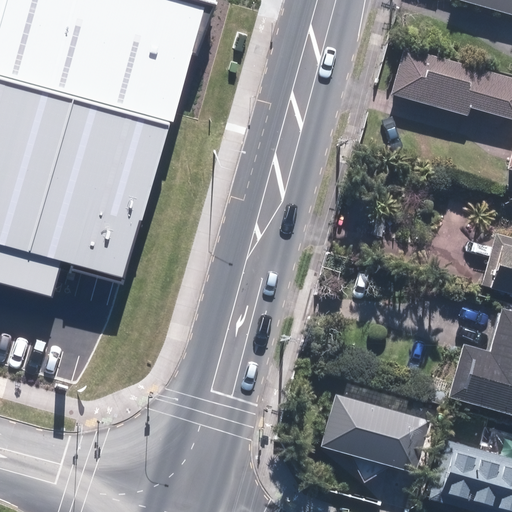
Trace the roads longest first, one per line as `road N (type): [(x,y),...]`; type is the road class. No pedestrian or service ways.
road 1 (secondary): [(328,0),(186,511)]
road 2 (tertiary): [(0,461),(158,511)]
